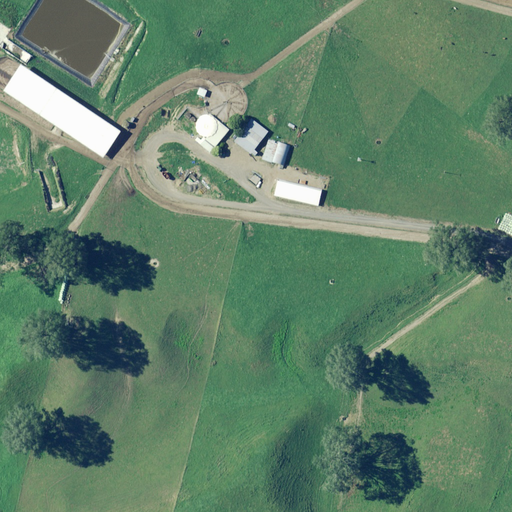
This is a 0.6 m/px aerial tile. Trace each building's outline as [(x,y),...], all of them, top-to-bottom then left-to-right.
[(57,89),(22,65),(4,91),(40,115),(104,158),(121,132),(57,89)] [(207,91),(200,88),(197,94),(204,97),(207,91)] [(198,133),(199,134),(195,139),(210,152),(230,129),(217,118),(216,119),(215,119),(214,117),(212,116),(210,116),(208,115),(206,115),(204,116),(202,116),(201,117),(199,118),(197,122),(196,123),(196,125),(196,127),(196,129),(197,131),(198,133)] [(268,132),(251,119),(234,141),(251,154),(268,132)] [(125,121),(123,122),(123,123),(122,123),(122,124),(122,125),(122,126),(123,126),(123,127),(124,128),(125,128),(126,128),(127,128),(128,128),(129,128),(129,127),(130,127),(130,126),(130,125),(130,124),(130,123),(129,122),(129,121),(128,121),(127,120),(126,120),(125,121)] [(290,147),(271,141),(265,160),(284,167),(290,147)]
